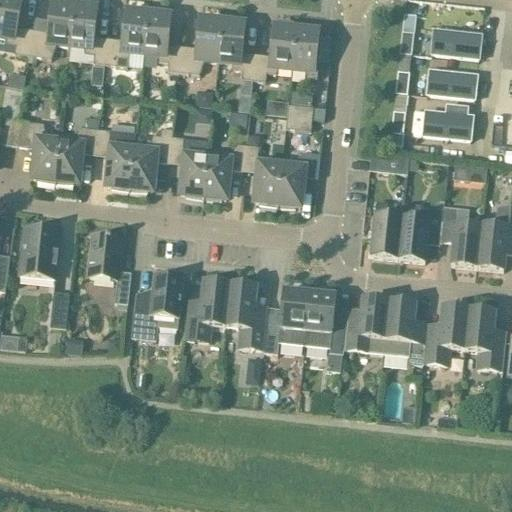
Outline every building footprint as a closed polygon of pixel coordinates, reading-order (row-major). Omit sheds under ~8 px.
[(17,48),(15,57),(30,59),(34,34),(17,31),(18,24),(21,24),(25,0),(1,0),(0,6),(0,39),(7,41),(7,46),(17,48)] [(57,49),(71,50),(75,9),(67,8),(67,5),(52,4),(49,29),(52,29),(51,36),(34,34),(30,59),(52,62),(57,49)] [(84,10),(75,9),(71,50),(69,64),(106,68),(109,43),(93,41),(94,34),(97,34),(99,9),(84,7),(84,10)] [(129,62),(131,56),(145,58),(149,17),(141,16),(141,13),(126,12),(123,37),(126,38),(125,45),(109,43),(106,68),(118,69),(119,61),(129,62)] [(169,66),(168,75),(180,76),(183,51),(167,49),(170,19),(149,17),(145,58),(159,59),(159,65),(169,66)] [(200,78),(205,64),(219,66),(223,25),(202,23),(199,53),(183,51),(180,76),(200,78)] [(243,75),(242,83),(254,84),(257,59),(241,58),(244,28),(223,25),(219,66),(232,67),(233,74),(243,75)] [(484,35),(434,29),(431,54),(481,60),(484,35)] [(276,78),(278,73),(292,74),(297,33),(276,31),(273,61),(257,59),(254,84),(266,86),(267,77),(276,78)] [(306,32),(306,34),(297,33),(292,74),(306,76),(307,82),(318,83),(319,66),(315,66),(316,59),(318,59),(321,33),(306,32)] [(402,35),(399,57),(400,57),(411,59),(414,37),(402,35)] [(427,92),(475,98),(478,76),(430,71),(427,92)] [(409,76),(398,75),(395,97),(407,99),(409,76)] [(446,107),(445,115),(426,112),(422,140),(473,146),(477,121),(478,110),(446,107)] [(289,109),(287,121),(312,123),(314,112),(289,109)] [(210,136),(211,112),(178,110),(176,134),(210,136)] [(391,137),(403,138),(405,116),(393,115),(391,137)] [(311,136),(312,123),(287,121),(286,133),(311,136)] [(0,145),(3,146),(16,148),(20,124),(7,122),(5,132),(0,131),(0,145)] [(38,184),(56,188),(60,145),(46,144),(44,127),(32,126),(20,124),(16,148),(30,150),(37,151),(34,181),(38,182),(38,184)] [(74,147),(60,145),(56,188),(74,188),(74,186),(79,186),(82,156),(96,158),(99,133),(80,131),(74,147)] [(152,195),(156,165),(170,166),(173,141),(174,133),(162,132),(161,140),(154,139),(148,155),(134,153),(130,196),(148,196),(148,194),(152,195)] [(112,192),(130,196),(136,137),(99,133),(96,158),(111,160),(108,190),(112,190),(112,192)] [(210,145),(173,141),(170,166),(185,168),(182,198),(186,198),(186,200),(203,205),(208,162),(210,145)] [(222,163),(208,162),(203,205),(222,204),(222,202),(226,203),(230,173),(244,174),(247,149),(235,148),(234,159),(224,158),(222,163)] [(259,151),(247,149),(244,174),(259,176),(255,206),(260,206),(260,209),(277,213),(282,170),(268,168),(267,162),(258,161),(259,151)] [(407,179),(409,163),(379,160),(377,176),(407,179)] [(298,165),(296,171),(282,170),(277,213),(296,213),(296,210),(300,211),(303,181),(307,181),(308,167),(298,165)] [(376,205),(371,261),(398,264),(402,223),(385,221),(387,207),(376,205)] [(444,215),(443,222),(441,239),(454,241),(451,270),(477,273),(482,230),(481,230),(481,232),(467,230),(469,214),(444,211),(444,215)] [(419,224),(402,223),(398,264),(425,267),(427,243),(440,244),(440,239),(441,239),(443,222),(444,215),(420,212),(419,224)] [(511,247),(511,213),(499,212),(497,231),(482,230),(477,273),(503,275),(506,247),(511,247)] [(20,279),(56,283),(61,234),(25,231),(20,279)] [(115,307),(127,309),(131,277),(119,276),(122,243),(93,239),(88,281),(117,284),(115,307)] [(0,293),(6,295),(11,259),(0,257),(0,293)] [(137,299),(132,342),(156,345),(157,331),(177,334),(178,323),(182,283),(155,280),(153,300),(137,299)] [(184,344),(209,347),(211,330),(226,331),(230,288),(204,286),(201,314),(188,313),(184,344)] [(256,291),(230,288),(226,331),(240,333),(238,352),(263,355),(264,355),(267,321),(253,320),(256,291)] [(263,360),(276,362),(278,346),(304,349),(309,296),(306,296),(304,292),(294,290),(292,294),(284,293),(281,320),(267,318),(267,321),(264,355),(263,355),(263,360)] [(316,293),(313,297),(309,296),(304,349),(318,350),(330,352),(329,356),(343,358),(344,354),(347,327),(333,326),(336,299),(328,298),(326,294),(316,293)] [(50,330),(66,332),(70,296),(54,294),(50,330)] [(348,319),(347,327),(344,354),(358,355),(384,358),(390,305),(363,303),(361,320),(348,319)] [(415,308),(390,305),(384,358),(409,361),(409,368),(422,369),(426,336),(412,335),(415,308)] [(426,336),(422,369),(423,369),(423,367),(448,370),(450,353),(464,355),(468,314),(443,311),(440,340),(426,338),(426,336)] [(502,376),(505,347),(491,346),(495,317),(468,314),(464,355),(479,356),(477,373),(502,376)]
